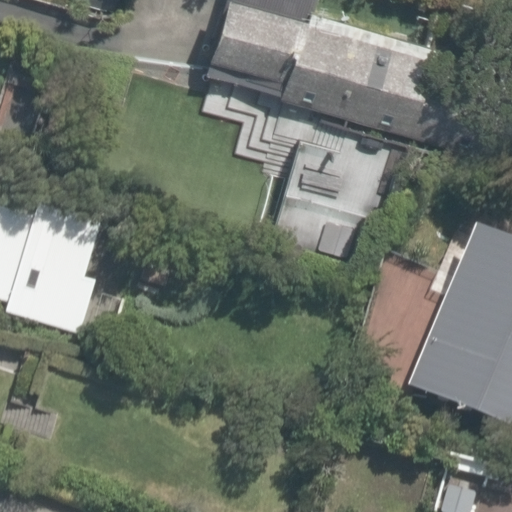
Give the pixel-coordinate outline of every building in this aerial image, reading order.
[(287,0),(216,0),(196,69),(432,141),(459,52),(287,0)] [(209,88),(202,108),(238,120),(227,156),(284,174),(262,244),(349,271),(389,145),(209,88)] [(0,322),(72,341),(89,276),(78,273),(89,232),(19,213),(0,208),(0,322)] [(511,266),(456,239),(400,395),(511,435),(511,266)] [(511,511),(511,487),(480,477),(468,511),(511,511)]
